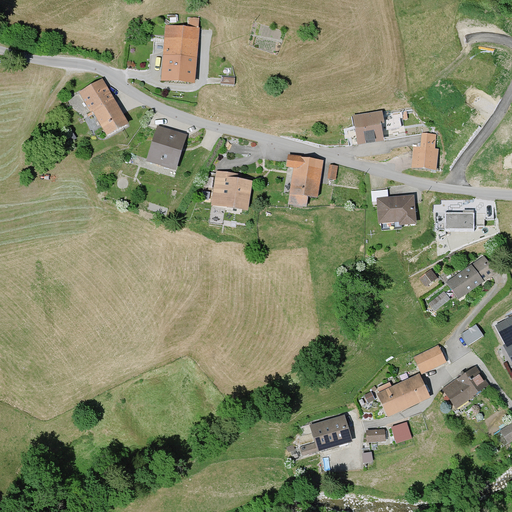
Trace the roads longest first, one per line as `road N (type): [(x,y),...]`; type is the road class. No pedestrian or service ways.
road 1 (unclassified): [(511,196),(434,188),(172,117),(100,72),(0,53)]
road 2 (residential): [(511,406),(470,361),(436,379),(428,404),(385,424),(353,427)]
